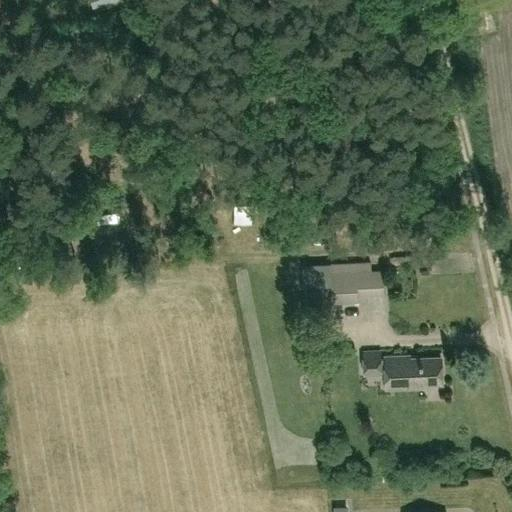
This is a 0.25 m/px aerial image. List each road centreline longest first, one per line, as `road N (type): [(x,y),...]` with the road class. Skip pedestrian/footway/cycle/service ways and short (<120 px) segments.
road 1 (track): [(478,241),(146,251),(0,0)]
road 2 (track): [(511,319),(444,0)]
